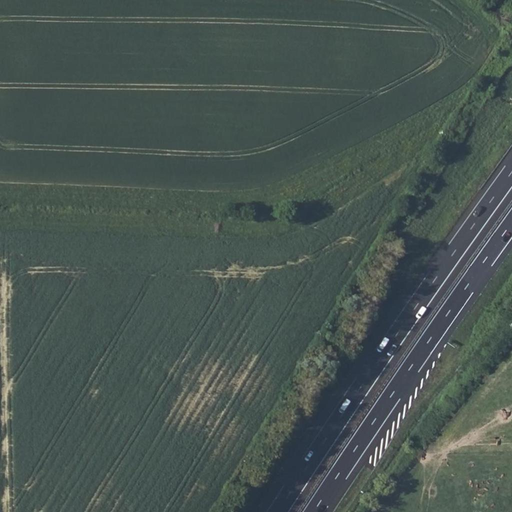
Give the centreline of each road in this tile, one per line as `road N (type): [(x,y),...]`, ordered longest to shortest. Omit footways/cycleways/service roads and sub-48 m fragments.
road 1 (motorway): [(511,172),(278,511)]
road 2 (motorway): [(314,511),(511,224)]
